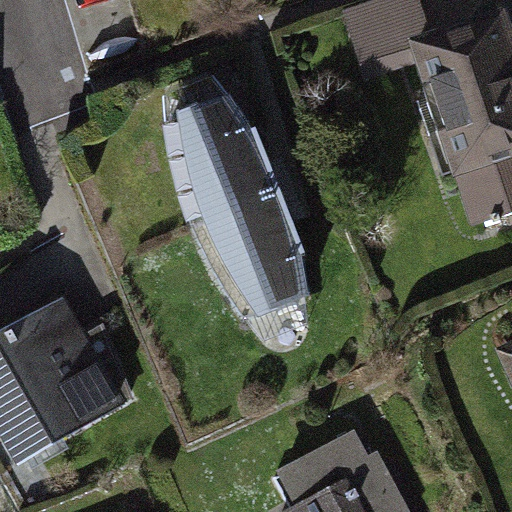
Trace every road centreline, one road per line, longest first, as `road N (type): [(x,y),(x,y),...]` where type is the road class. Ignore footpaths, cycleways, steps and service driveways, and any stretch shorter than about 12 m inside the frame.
road 1 (residential): [(6,0),(59,223)]
road 2 (residential): [(148,70),(336,0)]
